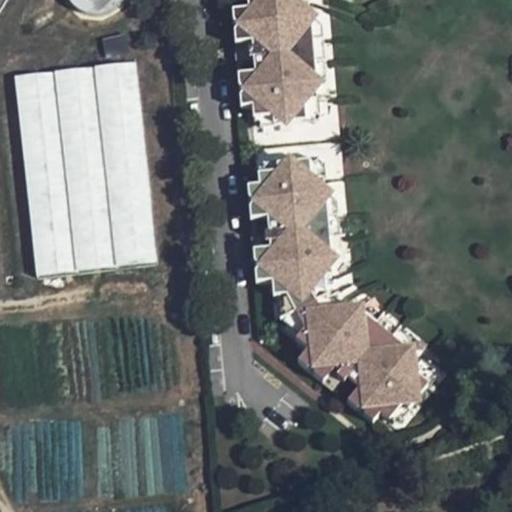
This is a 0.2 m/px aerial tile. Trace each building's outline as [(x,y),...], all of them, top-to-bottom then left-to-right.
[(117,0),(69,0),(110,16),(117,0)] [(249,0),(251,8),(236,10),(237,20),(243,26),(237,32),(239,43),(247,42),(249,56),(257,56),(258,70),(241,73),(243,84),(249,90),(244,96),(245,105),(255,104),(256,116),(273,115),(273,123),(310,119),(308,101),(320,99),(319,92),(326,84),(323,82),(318,79),(312,28),(317,23),(320,19),(311,12),(310,2),(309,2),(297,4),(296,0),(249,0)] [(322,27),(317,23),(312,28),(318,79),(323,82),(327,77),(322,27)] [(137,61),(14,73),(34,276),(157,264),(137,61)] [(310,119),(321,118),(320,99),(308,101),(310,119)] [(257,125),(273,123),(273,115),(256,116),(257,125)] [(326,157),(314,158),(316,178),(328,177),(326,157)] [(328,177),(316,178),(314,158),(278,161),(278,169),(261,171),(262,181),(249,183),(251,196),(256,200),(252,206),(254,217),(270,214),(272,230),(263,231),(265,247),(255,248),(257,260),(263,265),(257,271),(259,281),(274,280),(276,295),(280,294),(286,293),(295,310),(305,326),(301,332),(297,337),(308,346),(298,359),(308,367),(316,366),(317,374),(325,380),(331,372),(344,382),(348,378),(359,386),(348,400),(356,406),(364,406),(364,412),(373,419),(381,411),(391,418),(403,403),(410,407),(429,384),(414,372),(422,362),(416,357),(414,346),(412,346),(405,347),(365,314),(365,309),(365,304),(341,307),(333,317),(321,307),(317,301),(315,294),(313,278),(326,277),(334,276),(333,268),(341,259),(339,256),(334,252),(329,203),(332,198),(335,194),(329,189),(328,177)] [(278,169),(278,161),(260,162),(261,171),(278,169)] [(337,202),(332,198),(329,203),(334,252),(339,256),(343,252),(337,202)] [(328,296),(326,277),(313,278),(315,294),(317,301),(321,307),(333,317),(341,307),(328,296)] [(283,317),(301,332),(305,326),(295,310),(286,293),(280,294),(283,317)] [(373,309),(365,309),(365,314),(405,347),(412,346),(411,339),(373,309)] [(414,372),(429,384),(437,374),(422,362),(414,372)] [(403,403),(391,418),(397,423),(410,407),(403,403)]
